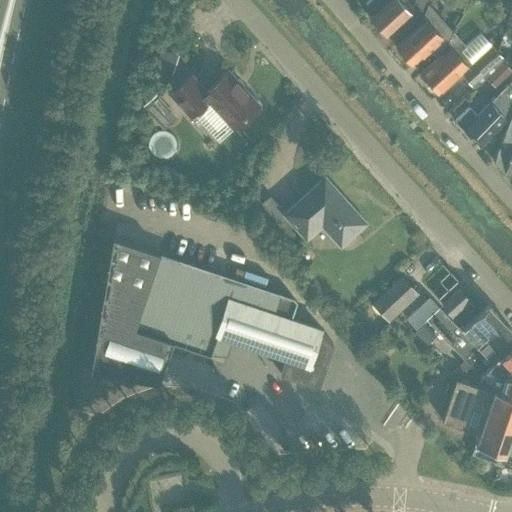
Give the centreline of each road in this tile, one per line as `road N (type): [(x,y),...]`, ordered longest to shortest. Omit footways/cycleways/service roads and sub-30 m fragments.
road 1 (residential): [(511,188),(335,0),(239,0),(511,305)]
road 2 (tertiary): [(472,511),(361,494),(259,511)]
road 3 (unclassified): [(103,511),(125,460),(169,438),(208,450),(238,511)]
